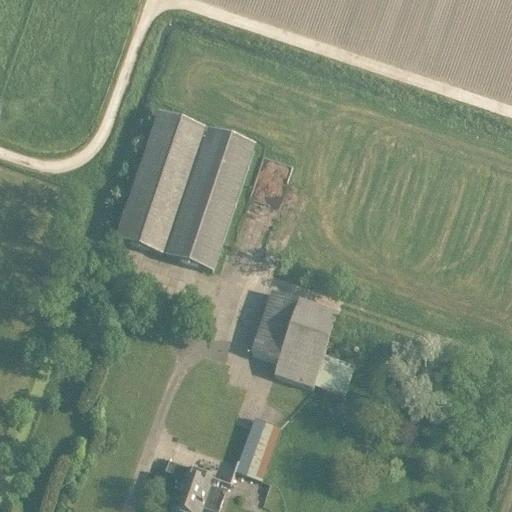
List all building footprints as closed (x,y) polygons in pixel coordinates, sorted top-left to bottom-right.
[(115,238),(161,254),(204,127),(158,112),(115,238)] [(164,255),(210,271),(254,144),(208,129),(164,255)] [(313,391),(314,388),(338,315),(270,292),(249,354),(277,364),(273,378),(313,391)] [(235,474),(261,483),(280,428),(255,419),(235,474)] [(217,511),(225,492),(216,489),(218,483),(171,466),(168,473),(181,478),(170,511),(172,511),(217,511)]
